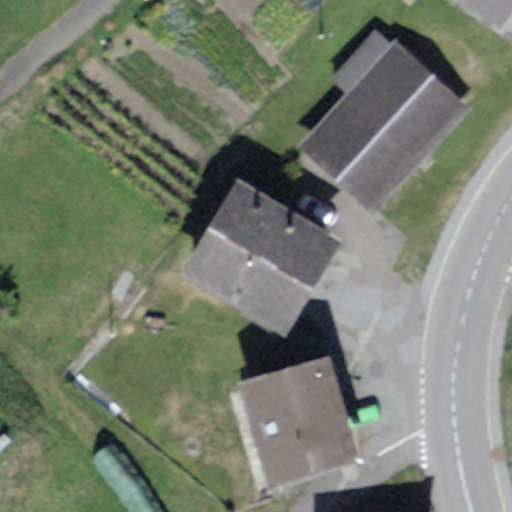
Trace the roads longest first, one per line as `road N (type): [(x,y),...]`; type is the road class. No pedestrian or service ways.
road 1 (secondary): [(471,511),(452,380),(465,296),(492,229)]
road 2 (residential): [(114,0),(0,93)]
